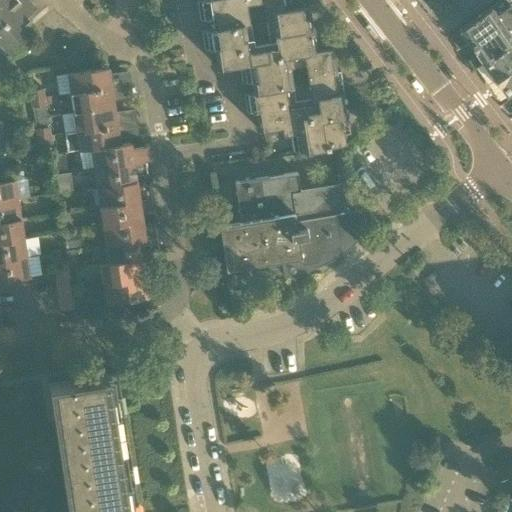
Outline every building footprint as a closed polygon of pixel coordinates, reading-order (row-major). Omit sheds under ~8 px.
[(0,29),(21,10),(11,0),(3,0),(0,3),(0,29)] [(237,65),(260,61),(265,91),(269,90),(273,114),(279,113),(281,125),(281,127),(283,134),(291,133),(293,151),(293,152),(332,146),(342,144),(345,144),(344,134),(350,133),(349,130),(347,116),(344,93),(343,90),(341,78),(341,75),(340,72),(340,70),(336,71),(334,61),(334,57),(333,52),(332,49),(323,50),(317,51),(314,38),(313,28),(312,25),(312,24),(312,23),(311,14),(310,10),(310,7),(309,6),(306,6),(303,7),(302,7),(300,7),(291,9),(284,10),(282,0),(218,0),(226,46),(237,44),(238,48),(234,49),(236,63),(237,65)] [(511,16),(511,0),(499,0),(491,7),(460,29),(471,45),(511,16)] [(0,44),(0,56),(0,57),(35,25),(21,10),(0,29),(0,42),(1,44),(0,44)] [(482,61),(511,40),(511,16),(471,45),(482,61)] [(511,40),(482,61),(507,96),(511,92),(511,40)] [(111,87),(109,74),(108,67),(68,74),(71,93),(111,87)] [(114,107),(113,101),(111,87),(71,93),(74,113),(114,107)] [(31,99),(44,97),(43,89),(29,91),(31,99)] [(31,99),(32,108),(46,106),(44,97),(31,99)] [(117,126),(115,112),(114,107),(74,113),(77,132),(117,126)] [(80,152),(91,150),(91,149),(120,145),(120,144),(119,139),(117,126),(77,132),(80,152)] [(37,138),(50,136),(49,127),(35,129),(37,138)] [(50,136),(37,138),(38,146),(51,144),(50,136)] [(91,149),(91,150),(94,168),(133,162),(133,163),(149,160),(147,146),(131,148),(130,142),(120,144),(120,145),(91,149)] [(133,162),(94,168),(97,188),(136,181),(133,163),(133,162)] [(320,254),(310,188),(300,189),(297,172),(259,178),(263,202),(266,201),(268,217),(267,217),(274,261),(299,257),(300,265),(321,262),(320,254)] [(235,182),(241,221),(236,222),(231,190),(216,192),(227,268),(243,266),(243,270),(251,269),(251,265),(274,261),(267,217),(268,217),(266,201),(263,202),(259,178),(235,182)] [(0,201),(18,199),(15,179),(0,181),(0,201)] [(97,188),(100,206),(139,200),(136,181),(97,188)] [(347,213),(342,183),(341,183),(310,188),(320,254),(341,250),(352,243),(361,235),(364,230),(365,223),(362,217),(357,214),(351,213),(347,213)] [(0,221),(21,218),(18,199),(0,201),(0,221)] [(139,200),(100,206),(103,226),(142,219),(139,200)] [(0,241),(24,238),(21,218),(0,221),(0,241)] [(142,219),(103,226),(105,245),(147,238),(145,238),(142,219)] [(80,232),(64,234),(66,249),(83,246),(80,232)] [(0,261),(27,257),(24,238),(0,241),(0,261)] [(147,238),(105,245),(108,263),(108,264),(141,258),(141,259),(150,258),(147,238)] [(0,281),(30,277),(30,276),(27,257),(0,261),(0,281)] [(101,264),(101,265),(104,285),(145,279),(141,259),(141,258),(108,264),(108,263),(101,264)] [(71,290),(69,278),(68,270),(55,272),(56,280),(58,292),(71,290)] [(148,298),(145,284),(145,279),(104,285),(107,304),(148,298)] [(74,308),(73,300),(71,290),(58,292),(61,311),(74,308)] [(131,511),(110,373),(47,383),(67,511),(131,511)]
